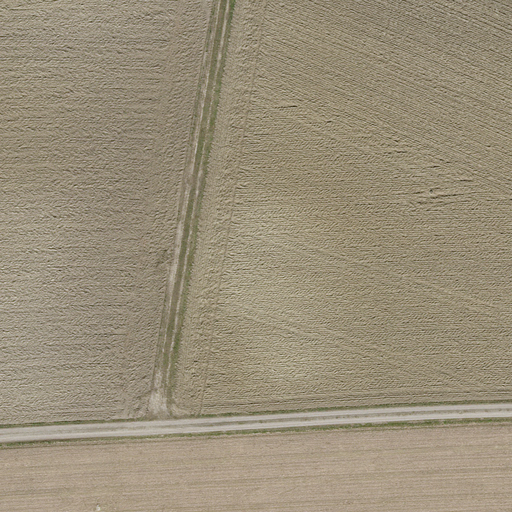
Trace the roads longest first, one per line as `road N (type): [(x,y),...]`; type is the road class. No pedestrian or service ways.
road 1 (track): [(0,439),(152,423),(511,415)]
road 2 (track): [(152,423),(221,0)]
